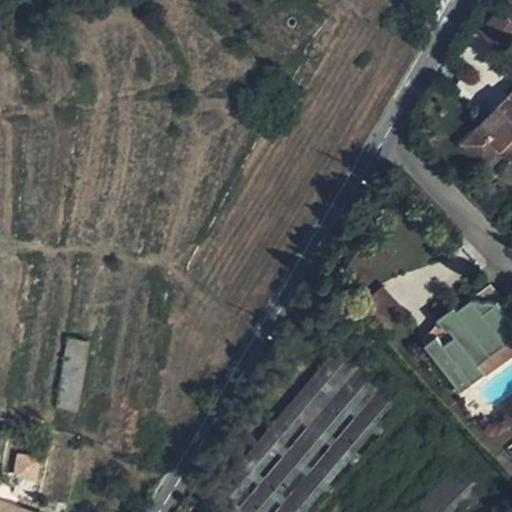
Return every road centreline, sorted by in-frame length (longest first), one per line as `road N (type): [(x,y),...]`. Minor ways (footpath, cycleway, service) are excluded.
road 1 (unclassified): [(156,511),(381,133)]
road 2 (residential): [(381,133),(511,279)]
road 3 (unclassified): [(381,133),(460,0)]
